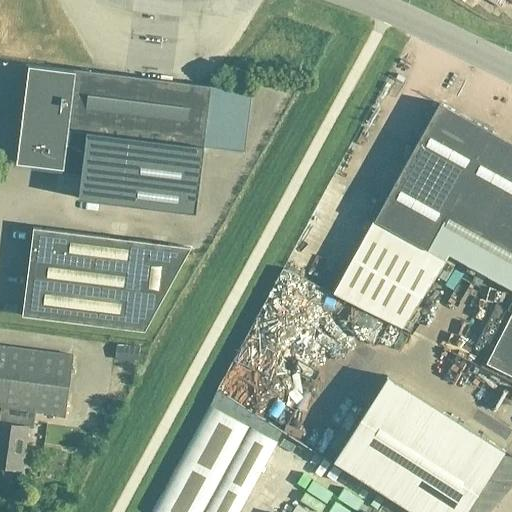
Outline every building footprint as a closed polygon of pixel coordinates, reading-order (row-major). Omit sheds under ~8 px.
[(31,72),(20,161),(80,168),(77,197),(194,212),(202,148),(243,153),(251,94),(210,88),(210,87),(71,70),(70,77),(31,72)] [(438,104),(373,221),(444,260),(447,256),(511,290),(511,144),(491,133),(438,104)] [(346,175),(357,178),(353,196),(374,201),(383,159),(351,152),(346,175)] [(444,260),(373,221),(368,229),(332,294),(401,328),(445,261),(444,260)] [(32,228),(20,317),(144,333),(189,248),(32,228)] [(320,292),(330,297),(340,273),(330,269),(320,292)] [(511,378),(511,311),(485,365),(511,378)] [(32,430),(34,413),(64,417),(72,357),(0,347),(0,468),(21,472),(27,429),(32,430)] [(121,362),(136,362),(137,352),(121,351),(121,362)] [(467,511),(505,453),(387,378),(333,462),(411,511),(467,511)] [(238,511),(276,443),(209,406),(152,511),(238,511)] [(308,495),(297,511),(322,511),(326,506),(308,495)]
